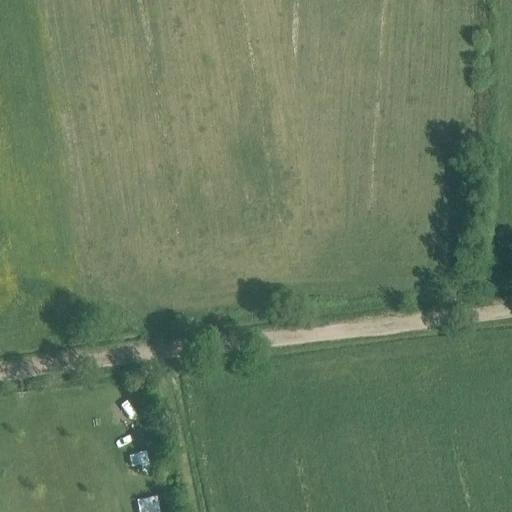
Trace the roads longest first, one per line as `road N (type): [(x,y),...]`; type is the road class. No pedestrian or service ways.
road 1 (track): [(511,308),(153,351)]
road 2 (track): [(153,351),(0,373)]
